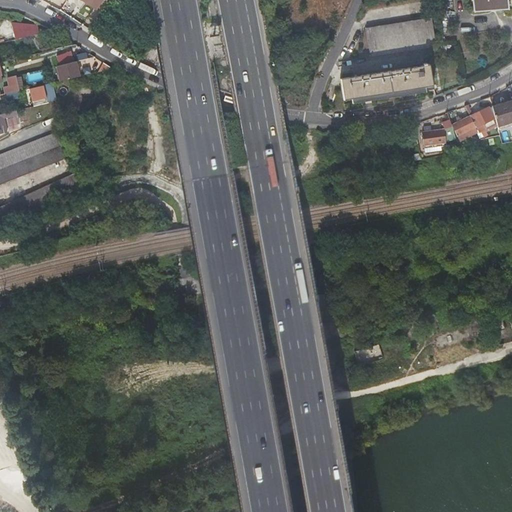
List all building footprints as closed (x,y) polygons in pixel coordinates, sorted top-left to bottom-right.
[(83,0),(87,2),(97,8),(101,0),(83,0)] [(473,0),(475,10),(494,8),(494,7),(509,5),(508,0),(473,0)] [(365,27),(367,41),(369,55),(435,44),(430,17),(365,27)] [(33,36),(38,35),(34,21),(13,26),(16,40),(33,36)] [(43,34),(38,35),(33,36),(40,50),(49,48),(43,34)] [(61,80),(71,77),(80,75),(78,68),(77,61),(58,66),(61,80)] [(423,64),(423,63),(419,64),(419,67),(341,78),(343,98),(429,85),(426,66),(424,66),(424,64),(423,64)] [(14,92),(18,91),(20,90),(17,76),(11,78),(14,92)] [(39,86),(35,87),(31,88),(33,94),(29,95),(30,98),(33,98),(35,104),(47,100),(46,95),(41,96),(39,86)] [(511,98),(493,105),(499,123),(511,119),(511,118),(511,98)] [(471,115),(476,126),(493,117),(488,107),(471,115)] [(453,124),(455,130),(458,135),(476,126),(471,115),(462,120),(459,121),(453,124)] [(511,118),(511,119),(499,123),(500,126),(511,122),(511,118)] [(452,126),(449,127),(446,128),(446,129),(428,136),(432,146),(457,137),(452,126)] [(0,168),(66,141),(61,129),(0,154),(0,168)] [(0,169),(0,184),(71,154),(66,142),(0,169)] [(0,210),(5,219),(42,201),(80,183),(76,175),(79,173),(78,169),(0,206),(0,210)] [(125,312),(125,319),(125,325),(141,325),(141,311),(125,312)] [(499,332),(503,331),(506,330),(503,317),(495,320),(499,332)] [(48,338),(38,338),(29,339),(30,360),(50,359),(48,338)] [(354,352),(359,366),(381,357),(376,344),(354,352)]
